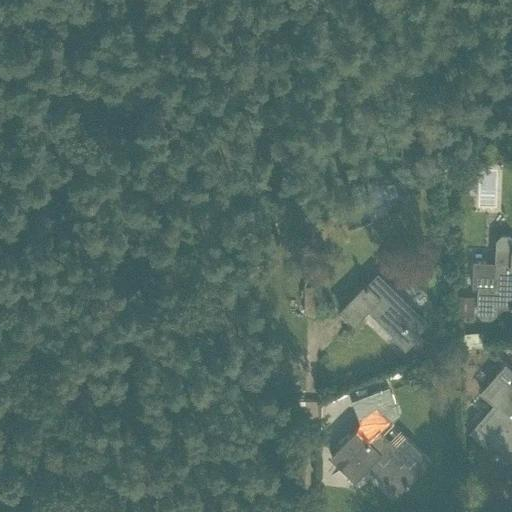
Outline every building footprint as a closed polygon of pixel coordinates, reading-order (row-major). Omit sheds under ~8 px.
[(407,181),(395,184),(399,194),(410,191),(407,181)] [(499,234),(494,239),(491,287),(476,286),(474,315),(479,321),(488,321),(494,314),(495,304),(511,304),(511,238),(508,234),(499,234)] [(323,279),(325,244),(307,243),(306,262),(306,279),(323,279)] [(391,335),(404,347),(415,335),(413,333),(425,321),(377,274),(366,285),(365,284),(340,309),(353,322),(368,306),(394,331),(391,335)] [(455,295),(454,316),(471,317),(472,296),(455,295)] [(495,406),(472,432),(504,460),(511,450),(511,386),(497,373),(488,383),(481,392),(488,399),(496,405),(495,406)] [(356,430),(331,455),(354,478),(370,462),(396,488),(398,489),(411,476),(416,471),(427,461),(404,436),(394,446),(379,431),(368,442),(356,430)]
